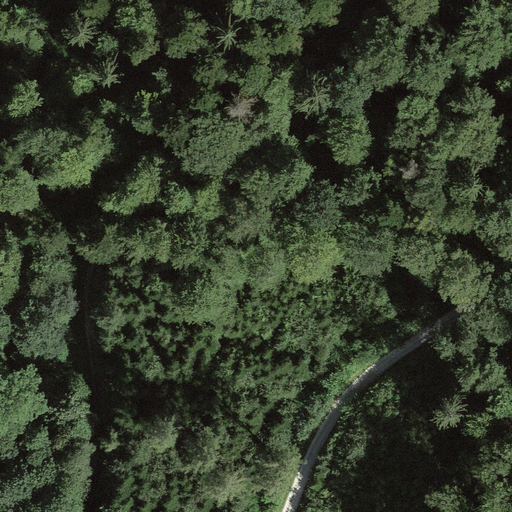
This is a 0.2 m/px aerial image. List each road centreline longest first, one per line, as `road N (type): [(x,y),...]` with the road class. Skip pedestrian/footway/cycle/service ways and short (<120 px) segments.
road 1 (track): [(84,511),(98,435),(88,281),(102,236),(160,187),(330,107),(360,58),(374,0)]
road 2 (track): [(286,511),(310,451),(358,382),(511,273)]
